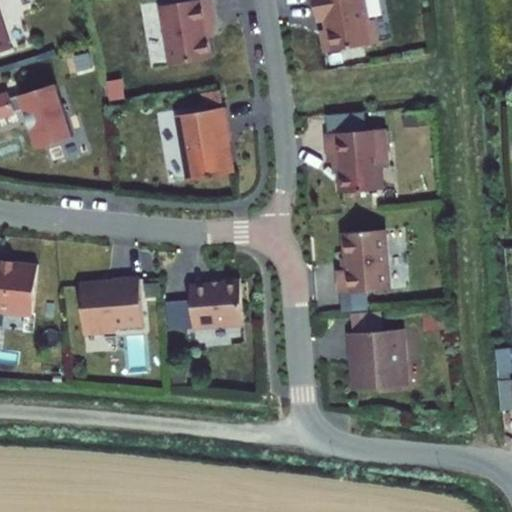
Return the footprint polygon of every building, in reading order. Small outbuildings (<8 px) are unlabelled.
[(220,25),(215,0),(197,0),(164,6),(174,65),(216,57),(210,26),(220,25)] [(369,0),(317,0),(320,17),(329,15),(330,25),(324,26),(328,48),(382,38),(378,15),(372,16),(369,0)] [(0,5),(0,51),(13,48),(0,5)] [(57,78),(0,95),(0,120),(19,115),(31,151),(75,138),(57,78)] [(189,177),(237,170),(226,105),(179,112),(189,177)] [(344,192),(386,189),(384,162),(392,162),(389,128),(330,132),(332,161),(342,160),(344,192)] [(388,225),(347,229),(350,265),(341,266),(343,289),(393,285),(388,225)] [(38,265),(0,261),(0,314),(33,317),(38,265)] [(80,286),(83,333),(113,331),(113,326),(142,324),(138,278),(112,280),(112,284),(80,286)] [(245,325),(241,278),(223,280),(223,283),(191,286),(192,299),(164,302),(166,333),(245,325)] [(425,314),(426,329),(444,328),(443,313),(425,314)] [(354,332),(358,389),(408,385),(406,360),(411,359),(409,341),(405,341),(403,328),(354,332)]
